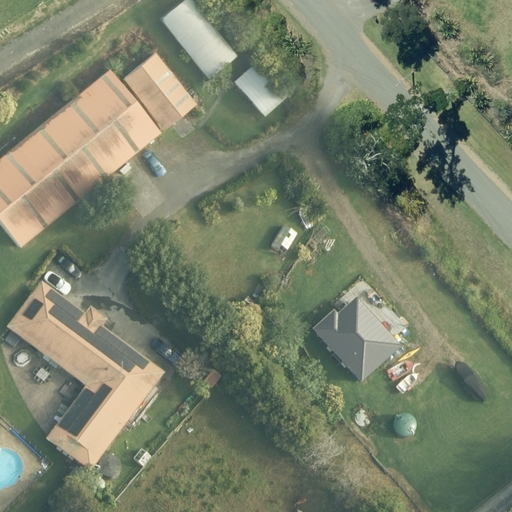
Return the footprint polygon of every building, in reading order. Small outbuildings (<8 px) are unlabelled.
[(235,56),(233,54),(247,43),(223,11),(208,22),(190,0),(182,0),(159,18),(207,78),(235,56)] [(155,52),(122,78),(133,92),(83,131),(112,168),(195,104),(155,52)] [(232,80),(263,115),(284,96),(254,61),(232,80)] [(48,92),(81,127),(109,100),(75,66),(48,92)] [(21,83),(0,102),(0,109),(24,135),(48,112),(21,83)] [(72,140),(60,151),(87,180),(99,169),(72,140)] [(86,388),(47,442),(91,474),(165,375),(103,329),(107,322),(91,310),(85,317),(41,285),(7,330),(86,388)] [(247,298),(240,309),(260,322),(268,311),(247,298)] [(143,450),(135,460),(143,467),(151,457),(143,450)] [(77,468),(65,483),(75,492),(88,477),(77,468)]
